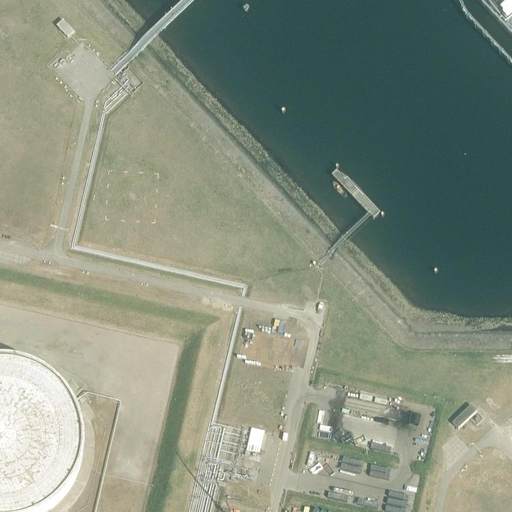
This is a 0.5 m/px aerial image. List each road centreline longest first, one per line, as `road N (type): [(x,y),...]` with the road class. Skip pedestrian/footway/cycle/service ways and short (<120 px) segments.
road 1 (unknown): [(281,464),(385,485),(404,476),(405,446),(323,400)]
road 2 (unknown): [(511,441),(494,432),(456,452),(439,511)]
